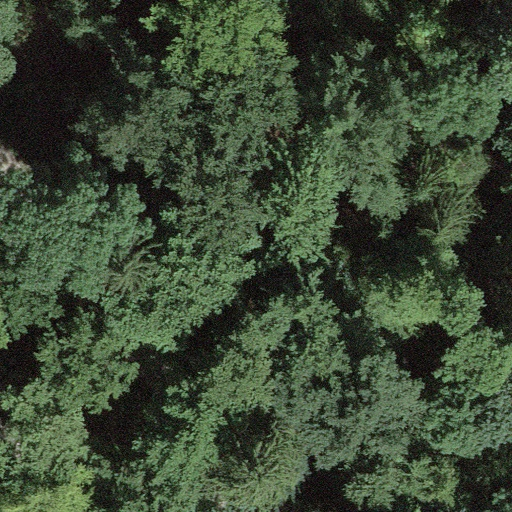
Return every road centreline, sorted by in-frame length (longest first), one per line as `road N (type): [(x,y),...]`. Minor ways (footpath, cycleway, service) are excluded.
road 1 (track): [(0,175),(111,330),(273,511)]
road 2 (track): [(195,511),(0,435)]
